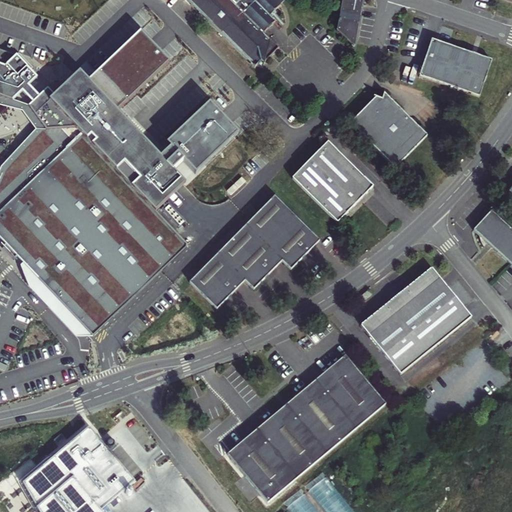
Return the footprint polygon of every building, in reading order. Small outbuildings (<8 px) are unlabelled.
[(184,0),(185,1),(199,15),(255,70),(257,69),(260,66),(262,69),(267,64),(265,61),(279,47),(265,33),(269,28),(276,21),(270,16),(275,11),(285,1),(283,0),(184,0)] [(362,12),(363,4),(344,0),(342,0),(337,32),(353,46),(356,47),(357,41),(362,12)] [(168,62),(140,33),(89,82),(117,112),(168,62)] [(493,65),(433,44),(420,80),(480,101),(493,65)] [(0,97),(11,102),(23,92),(29,86),(38,78),(18,52),(6,63),(0,61),(0,97)] [(134,189),(157,213),(186,185),(174,172),(183,163),(171,150),(161,159),(117,112),(89,82),(79,72),(56,97),(51,102),(83,135),(89,142),(93,137),(98,143),(94,147),(118,172),(126,164),(142,181),(134,189)] [(29,86),(23,92),(34,103),(40,97),(29,86)] [(0,183),(0,214),(83,135),(51,102),(56,97),(49,89),(40,97),(34,103),(29,108),(47,132),(6,171),(0,183)] [(0,241),(2,241),(0,238),(0,183),(6,171),(47,132),(29,108),(11,102),(0,97),(0,106),(23,112),(36,130),(1,168),(0,170),(0,241)] [(428,141),(420,132),(411,123),(395,107),(398,105),(391,98),(389,100),(385,97),(384,102),(377,101),(351,126),(395,172),(428,141)] [(237,135),(209,105),(166,145),(171,150),(183,163),(194,175),(237,135)] [(83,135),(0,214),(0,238),(2,241),(17,257),(47,288),(94,338),(114,319),(124,310),(159,276),(189,247),(157,213),(134,189),(118,172),(94,147),(89,142),(83,135)] [(373,191),(329,145),(293,180),(338,226),(368,195),(373,191)] [(256,173),(268,160),(255,149),(244,162),(256,173)] [(233,195),(247,180),(241,175),(228,190),(233,195)] [(290,271),(316,246),(318,243),(275,198),(189,281),(215,309),(243,281),(252,290),(282,262),(290,271)] [(511,232),(491,214),(475,233),(511,267),(511,232)] [(47,288),(17,257),(23,277),(25,283),(37,295),(73,333),(75,334),(83,335),(94,338),(47,288)] [(403,294),(400,296),(399,298),(387,308),(361,328),(401,377),(472,319),(431,270),(403,294)] [(372,296),(368,292),(359,298),(363,303),(372,296)] [(269,502),(388,403),(348,354),(229,453),(269,502)] [(89,428),(23,484),(38,511),(100,511),(135,483),(133,481),(91,431),(89,428)] [(331,475),(310,487),(318,500),(338,488),(331,475)]
